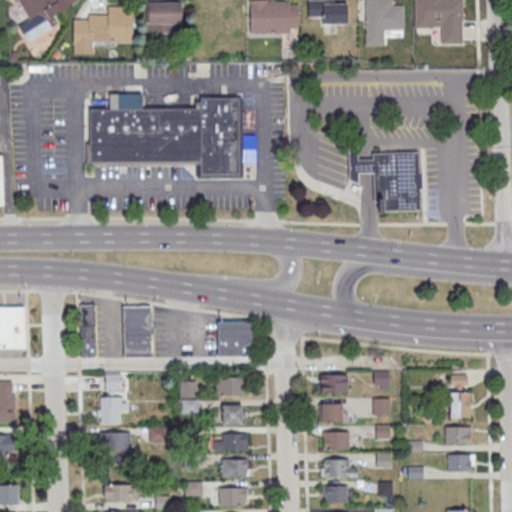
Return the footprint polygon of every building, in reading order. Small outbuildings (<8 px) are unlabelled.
[(78,2),(76,0),(31,0),(39,14),(18,26),(26,40),(55,24),(50,17),(78,2)] [(147,0),(182,0),(182,32),(146,32),(146,21),(148,21),(147,0)] [(250,0),(250,33),(290,33),(290,28),(299,28),(298,4),(290,4),(290,0),(268,1),(268,0),(250,0)] [(308,0),(308,17),(323,17),(323,25),(347,24),(347,4),(333,4),(333,0),(308,0)] [(365,0),(366,46),(384,45),(384,30),(404,30),(404,5),(393,5),(393,0),(365,0)] [(415,0),(416,28),(433,28),(433,26),(441,26),(441,44),(462,44),(462,21),(463,21),(463,0),(415,0)] [(108,6),(133,6),(133,43),(94,43),(94,46),(73,45),(74,19),(88,19),(88,15),(108,15),(108,6)] [(90,110),(90,162),(200,161),(200,176),(239,175),(238,98),(200,98),(200,109),(90,110)] [(417,151),(418,171),(420,170),(421,187),(418,188),(419,210),(377,211),(377,201),(372,201),(371,171),(356,172),(356,181),(348,179),(347,144),(356,147),(356,159),(371,159),(371,153),(417,151)] [(93,303),(78,304),(81,356),(96,355),(93,303)] [(122,306),(149,305),(150,355),(123,356),(122,306)] [(23,306),(0,306),(0,347),(24,347),(23,306)] [(217,320),(217,355),(256,355),(256,321),(217,320)] [(373,388),(388,388),(388,370),(373,370),(373,388)] [(98,397),(98,422),(118,423),(118,412),(126,412),(126,394),(121,394),(121,374),(105,373),(105,397),(98,397)] [(319,392),(347,392),(347,373),(319,373),(319,392)] [(466,386),(465,375),(450,377),(451,388),(466,386)] [(215,395),(243,395),(243,376),(215,376),(215,395)] [(194,382),(182,382),(182,396),(194,396),(194,382)] [(470,418),(470,392),(449,392),(449,418),(470,418)] [(389,397),(371,397),(371,415),(389,415),(389,397)] [(344,422),(344,403),(320,403),(320,422),(344,422)] [(221,423),(245,423),(245,404),(221,404),(221,423)] [(470,426),(445,426),(445,444),(470,444),(470,426)] [(348,430),(322,430),(322,449),(348,449),(348,430)] [(130,431),(98,431),(98,451),(130,451),(130,431)] [(247,433),(213,433),(213,450),(247,450),(247,433)] [(14,434),(0,434),(0,458),(14,458),(14,434)] [(446,471),(473,471),(473,454),(446,454),(446,471)] [(247,458),(221,458),(221,477),(247,477),(247,458)] [(349,458),(321,458),(321,477),(357,477),(357,465),(349,465),(349,458)] [(0,503),(18,504),(18,483),(0,483),(0,503)] [(138,484),(103,484),(103,502),(138,502),(138,484)] [(350,485),(324,485),(324,502),(350,502),(350,485)] [(247,486),(218,486),(218,505),(247,505),(247,486)]
